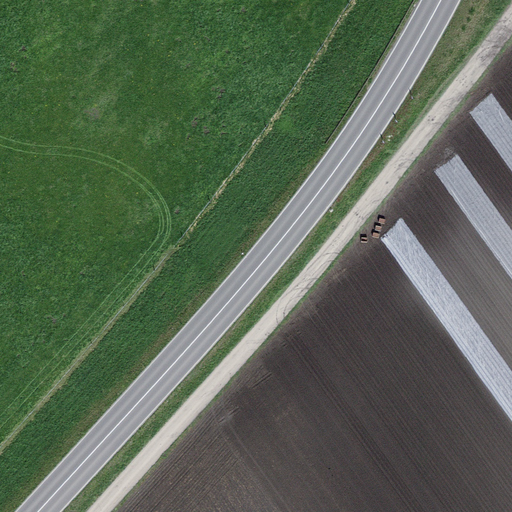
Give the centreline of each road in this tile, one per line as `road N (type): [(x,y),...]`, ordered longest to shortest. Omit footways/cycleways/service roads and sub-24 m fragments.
road 1 (track): [(511,2),(397,170),(100,511)]
road 2 (secondary): [(439,0),(302,209),(41,511)]
